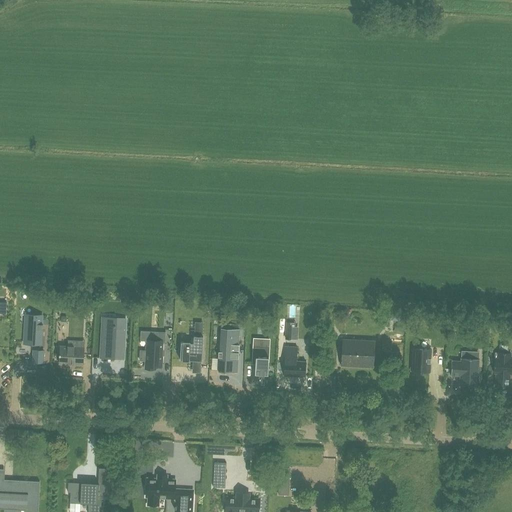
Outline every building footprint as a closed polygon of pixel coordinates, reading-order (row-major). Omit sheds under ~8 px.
[(25,317),(24,339),(41,340),(41,328),(43,328),(43,327),(41,327),(42,323),(43,323),(43,322),(42,322),(42,314),(31,313),(31,317),(25,317)] [(101,357),(101,358),(102,358),(114,359),(114,358),(115,349),(123,349),(124,349),(124,348),(125,319),(125,318),(125,319),(116,318),(116,319),(116,324),(103,323),(101,357)] [(155,366),(161,367),(162,356),(164,356),(165,333),(157,332),(157,341),(147,340),(146,351),(140,351),(140,361),(146,361),(145,368),(155,369),(155,366)] [(181,342),(180,360),(182,360),(182,361),(189,361),(189,360),(189,358),(192,358),(192,360),(192,361),(193,361),(201,361),(202,361),(203,337),(194,336),(193,343),(190,343),(190,342),(183,342),(181,342)] [(227,371),(236,372),(237,359),(237,353),(237,351),(238,345),(237,345),(238,337),(219,336),(218,352),(217,352),(217,358),(218,358),(217,372),(227,373),(227,371)] [(373,367),(374,353),(375,341),(342,340),(341,365),(373,367)] [(83,365),(84,347),(60,346),(59,364),(83,365)] [(253,356),(256,356),(255,374),(268,375),(269,347),(253,346),(253,356)] [(285,347),(284,376),(305,377),(306,362),(296,361),(297,347),(285,347)] [(412,371),(430,372),(431,350),(413,349),(412,371)] [(34,350),(33,362),(43,363),(44,351),(34,350)] [(497,352),(497,358),(494,358),(494,373),(496,373),(496,387),(509,388),(509,373),(511,373),(511,359),(510,359),(510,353),(497,352)] [(460,359),(461,359),(461,361),(452,360),(452,359),(451,376),(452,376),(452,375),(460,376),(460,385),(459,385),(478,386),(479,360),(480,360),(480,359),(460,358),(460,359)] [(214,462),(214,473),(226,474),(226,463),(214,462)] [(158,478),(158,479),(147,479),(146,497),(149,497),(148,505),(158,506),(159,498),(176,498),(175,511),(191,511),(193,490),(175,489),(175,480),(166,480),(166,478),(158,478)] [(0,480),(0,502),(5,503),(5,507),(20,508),(20,504),(27,504),(26,511),(38,511),(40,481),(39,481),(39,483),(13,482),(13,483),(1,483),(1,481),(0,480)] [(279,481),(278,494),(288,495),(289,482),(279,481)] [(100,511),(102,496),(98,495),(99,483),(81,482),(81,483),(68,482),(68,492),(70,493),(70,503),(89,504),(88,511),(100,511)] [(227,498),(226,511),(227,511),(257,511),(258,506),(259,499),(249,498),(249,494),(237,493),(237,498),(227,498)]
